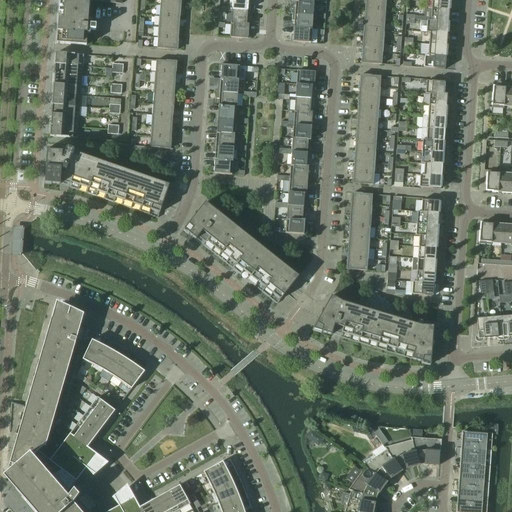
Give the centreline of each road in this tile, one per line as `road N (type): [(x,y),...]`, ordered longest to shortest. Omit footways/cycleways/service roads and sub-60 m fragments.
road 1 (residential): [(451,386),(390,387),(327,371),(272,339),(160,249)]
road 2 (residential): [(300,307),(319,277),(335,67),(324,53),(270,41)]
road 3 (residential): [(160,249),(193,185),(205,49),(270,41)]
road 4 (residential): [(181,363),(116,450),(127,464),(137,475),(235,423)]
road 5 (residential): [(10,204),(25,0)]
road 6 (residential): [(4,280),(115,315),(181,363)]
road 7 (residential): [(453,359),(464,223),(472,211)]
road 8 (residential): [(472,211),(464,195),(474,64)]
